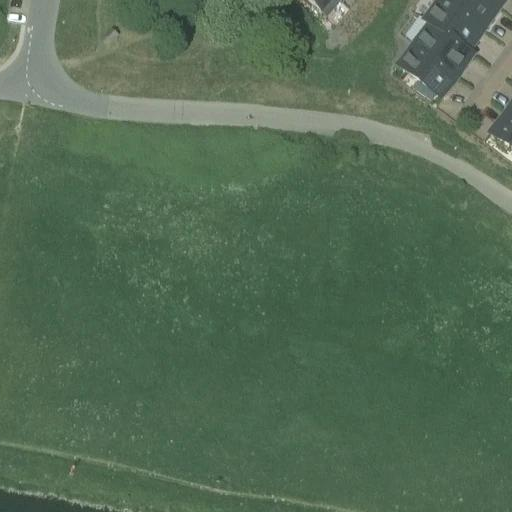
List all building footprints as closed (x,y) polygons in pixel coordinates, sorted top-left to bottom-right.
[(303,0),(320,15),(333,0),(303,0)] [(442,0),(441,2),(483,33),(499,12),(482,0),(442,0)] [(482,0),(499,12),(507,0),(482,0)] [(429,26),(467,54),(483,33),(441,2),(425,23),(429,26)] [(429,26),(414,48),(454,78),(470,56),(467,54),(429,26)] [(117,37),(109,29),(102,37),(110,45),(117,37)] [(438,100),(454,78),(414,48),(398,69),(438,100)] [(490,135),(511,152),(511,120),(506,115),(490,135)]
